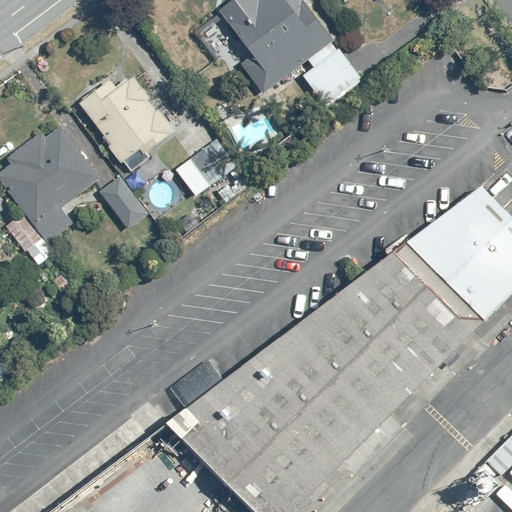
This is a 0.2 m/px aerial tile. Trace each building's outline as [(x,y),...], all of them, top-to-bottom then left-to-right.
[(304,0),(234,0),(219,12),(252,56),(242,64),(264,94),(309,60),(315,68),(305,75),(327,105),(363,78),(304,0)] [(111,80),(78,104),(122,164),(142,149),(145,153),(176,131),(160,110),(155,113),(148,102),(152,99),(135,76),(118,89),(111,80)] [(0,172),(0,178),(48,243),(74,223),(62,207),(101,178),(61,125),(46,136),(43,132),(8,157),(13,163),(0,172)] [(236,166),(215,138),(175,169),(196,196),(236,166)] [(149,214),(120,176),(100,192),(128,230),(149,214)] [(391,255),(471,335),(511,294),(511,247),(464,203),(391,255)] [(150,432),(230,511),(288,511),(462,338),(385,261),(150,432)] [(511,465),(511,432),(483,461),(500,478),(511,465)]
